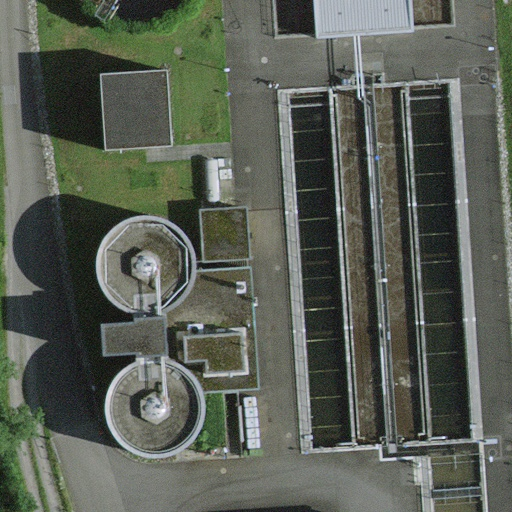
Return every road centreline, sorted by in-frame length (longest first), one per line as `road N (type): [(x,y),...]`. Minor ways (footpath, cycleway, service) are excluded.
road 1 (unknown): [(76,453),(335,470),(365,481),(374,511)]
road 2 (track): [(46,511),(23,423),(18,358),(36,318)]
